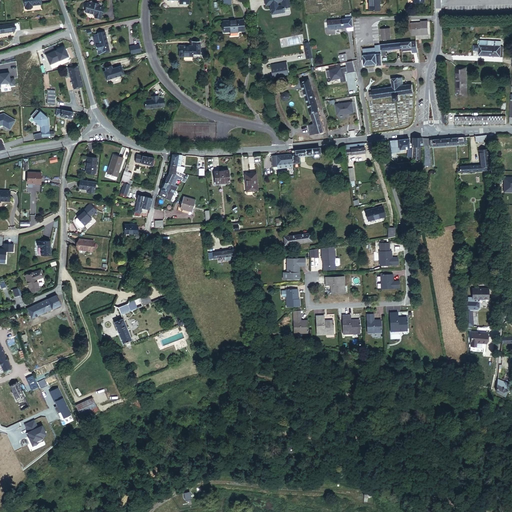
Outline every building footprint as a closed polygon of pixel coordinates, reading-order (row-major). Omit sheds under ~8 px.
[(33,7),(41,6),(40,0),(24,0),(25,10),(33,9),(33,7)] [(282,8),(288,7),(287,0),(263,0),(265,5),(269,5),(270,15),(283,13),(282,8)] [(367,0),(368,11),(377,11),(377,0),(367,0)] [(94,18),(100,19),(103,7),(97,6),(91,4),(86,3),(84,12),(94,15),(94,18)] [(352,27),(351,19),(345,20),(341,20),(342,28),(346,28),(352,27)] [(223,33),(244,31),(243,20),(223,22),(223,33)] [(328,30),(342,28),(341,20),(327,22),(328,30)] [(412,35),(429,34),(428,21),(421,21),(421,22),(411,23),(412,35)] [(0,32),(15,31),(15,23),(0,24),(0,32)] [(382,40),(391,39),(390,28),(381,29),(382,40)] [(101,54),(108,53),(104,33),(96,35),(97,38),(101,54)] [(412,52),(417,52),(416,41),(380,44),(381,53),(381,56),(387,55),(386,50),(400,49),(401,49),(402,51),(411,50),(412,52)] [(307,59),(313,58),(311,49),(310,45),(310,42),(304,43),(307,59)] [(478,57),(499,58),(499,47),(500,43),(478,42),(478,57)] [(192,56),(198,56),(198,43),(191,43),(191,48),(179,48),(179,58),(192,58),(192,56)] [(381,53),(380,44),(375,45),(375,47),(362,49),(363,55),(377,53),(381,53)] [(138,45),(129,47),(131,54),(140,53),(138,45)] [(364,65),(377,64),(377,53),(363,55),(364,65)] [(288,75),(287,73),(286,66),(285,62),(270,65),(271,69),(272,76),(272,77),(288,75)] [(344,73),(344,72),(346,71),(346,73),(354,71),(351,62),(344,63),(345,67),(325,72),(326,78),(330,77),(331,80),(339,78),(340,82),(346,81),(344,73)] [(73,90),(83,87),(78,68),(73,69),(73,67),(69,68),(70,70),(67,71),(73,90)] [(105,81),(122,75),(120,67),(111,70),(110,67),(104,69),(105,72),(102,73),(105,81)] [(455,97),(464,97),(464,69),(455,69),(455,97)] [(400,100),(399,94),(413,92),(412,84),(403,85),(402,77),(391,79),(392,86),(372,90),(372,92),(373,96),(373,99),(393,95),(394,101),(400,100)] [(308,135),(321,131),(307,81),(299,83),(311,124),(305,125),(308,135)] [(292,97),(292,95),(291,93),(288,91),(286,91),(284,92),(282,93),(281,96),(282,98),(283,101),(285,102),(288,102),(290,101),(291,99),(292,97)] [(145,108),(163,106),(162,100),(158,100),(158,97),(152,98),(152,101),(144,102),(145,108)] [(353,113),(351,102),(334,105),(336,116),(353,113)] [(62,121),(74,122),(74,114),(63,113),(62,121)] [(0,115),(0,126),(4,126),(12,129),(16,120),(6,114),(2,115),(0,115)] [(48,121),(40,114),(33,122),(41,129),(42,139),(50,138),(49,134),(48,121)] [(430,147),(466,146),(466,138),(430,139),(430,147)] [(421,148),(430,147),(430,139),(421,140),(421,145),(421,148)] [(397,150),(411,149),(412,140),(394,142),(395,144),(397,144),(397,150)] [(411,160),(419,159),(419,150),(419,145),(421,145),(421,140),(412,140),(411,149),(411,160)] [(398,154),(397,150),(397,144),(395,144),(394,142),(388,142),(389,154),(398,154)] [(345,155),(362,154),(361,145),(344,146),(345,155)] [(301,162),(300,158),(324,155),(323,148),(296,151),(296,154),(290,155),(291,163),(301,162)] [(458,174),(490,173),(488,150),(479,151),(481,167),(459,168),(459,172),(458,172),(458,174)] [(291,168),(291,163),(290,155),(270,156),(271,166),(273,166),(273,169),(278,169),(291,168)] [(122,169),(123,170),(126,161),(116,157),(110,175),(119,178),(122,169)] [(180,169),(182,158),(172,158),(171,168),(184,171),(185,170),(180,169)] [(397,167),(399,167),(398,162),(398,161),(390,158),(390,162),(397,167)] [(87,174),(97,175),(98,161),(89,160),(87,174)] [(183,177),(184,171),(171,168),(169,176),(176,178),(181,180),(183,177)] [(214,182),(228,181),(227,170),(213,172),(214,182)] [(246,189),(257,188),(256,173),(245,174),(246,189)] [(123,184),(130,187),(133,178),(126,175),(123,184)] [(30,186),(44,188),(45,177),(31,176),(30,186)] [(165,184),(172,186),(176,178),(169,176),(165,184)] [(158,196),(165,199),(171,189),(175,191),(177,187),(172,186),(165,184),(158,196)] [(3,206),(11,207),(11,196),(0,196),(0,208),(3,208),(3,206)] [(139,197),(134,213),(140,215),(142,209),(149,211),(152,200),(139,197)] [(175,212),(187,219),(193,207),(181,201),(175,212)] [(368,222),(385,218),(382,208),(365,213),(368,222)] [(82,232),(91,224),(89,221),(92,219),(91,217),(85,212),(79,219),(80,220),(76,223),(76,224),(76,227),(80,231),(82,232)] [(122,232),(136,233),(136,224),(123,224),(122,232)] [(232,237),(240,235),(239,227),(230,229),(232,237)] [(284,237),(285,245),(312,242),(311,233),(284,237)] [(13,253),(14,244),(3,243),(3,249),(0,248),(0,260),(6,261),(7,252),(13,253)] [(380,252),(389,252),(389,243),(380,243),(380,252)] [(76,255),(91,256),(91,245),(76,245),(76,255)] [(165,262),(170,260),(164,245),(159,247),(165,262)] [(42,261),(51,261),(51,248),(40,248),(40,254),(42,254),(42,261)] [(321,257),(335,257),(335,248),(320,251),(321,257)] [(310,258),(318,258),(318,249),(309,250),(310,258)] [(398,258),(391,258),(391,252),(389,252),(380,252),(380,265),(398,265),(398,258)] [(323,271),(335,271),(335,257),(321,257),(321,265),(323,265),(323,271)] [(299,272),(299,265),(300,265),(306,265),(306,259),(287,259),(287,273),(283,273),(283,279),(299,279),(299,272)] [(36,283),(43,281),(40,274),(26,278),(32,294),(39,292),(36,283)] [(382,290),(400,289),(399,281),(392,282),(392,276),(381,277),(382,290)] [(332,296),(343,296),(343,287),(346,287),(345,279),(325,281),(325,288),(331,288),(332,296)] [(9,300),(25,296),(23,289),(7,293),(9,300)] [(300,299),(299,299),(298,289),(285,290),(286,306),(300,306),(300,299)] [(473,300),(489,300),(489,289),(473,289),(473,300)] [(25,321),(59,307),(55,298),(27,309),(21,309),(25,321)] [(122,317),(133,312),(130,307),(130,306),(119,310),(122,317)] [(399,328),(407,328),(407,316),(398,316),(398,311),(390,311),(391,330),(400,330),(399,328)] [(367,332),(382,331),(382,319),(374,319),(374,313),(367,313),(367,332)] [(292,331),(307,331),(307,320),(300,320),(300,314),(292,314),(292,331)] [(352,332),(359,332),(359,320),(350,320),(350,314),(342,315),(343,335),(352,334),(352,332)] [(326,331),(333,331),(333,320),(324,320),(324,315),(316,315),(316,335),(326,334),(326,331)] [(132,341),(131,339),(124,322),(115,325),(123,345),(132,341)] [(136,343),(145,340),(143,334),(131,339),(132,341),(134,345),(136,344),(136,343)] [(476,344),(486,344),(485,334),(471,335),(471,349),(476,349),(476,344)] [(0,362),(4,372),(11,369),(0,343),(0,362)] [(21,409),(30,405),(19,381),(11,385),(21,409)] [(499,394),(509,396),(509,390),(505,390),(505,388),(503,388),(499,387),(499,394)] [(77,407),(81,415),(96,409),(92,402),(77,407)]
